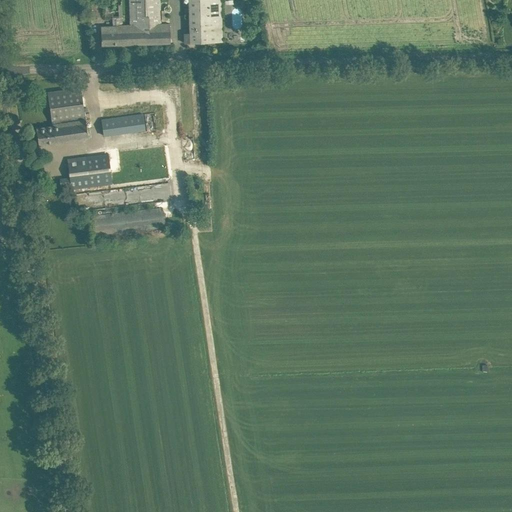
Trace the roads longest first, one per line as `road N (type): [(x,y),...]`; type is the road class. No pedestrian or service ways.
road 1 (track): [(236,511),(194,223),(167,102),(93,99),(91,67)]
road 2 (unclassified): [(0,69),(511,56)]
road 3 (unclassified): [(70,511),(0,69)]
